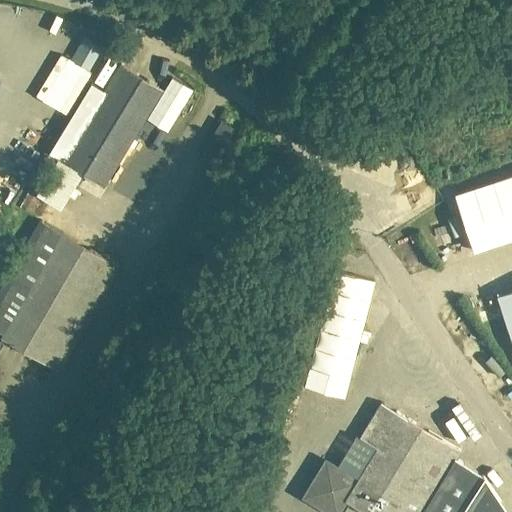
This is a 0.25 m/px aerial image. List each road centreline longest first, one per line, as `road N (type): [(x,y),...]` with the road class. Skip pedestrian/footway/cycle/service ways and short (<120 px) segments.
road 1 (residential): [(80,0),(187,56),(260,111),(370,248)]
road 2 (unknown): [(370,248),(511,457)]
